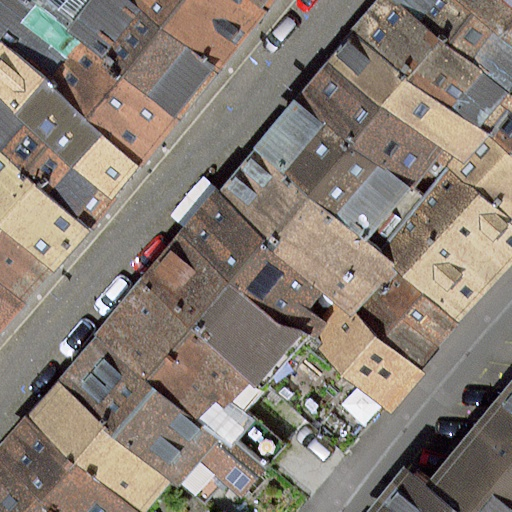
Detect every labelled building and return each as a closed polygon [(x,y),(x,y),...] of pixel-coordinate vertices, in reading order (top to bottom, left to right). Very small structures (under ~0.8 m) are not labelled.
[(45,6),(38,0),(0,0),(0,43),(1,44),(43,79),(47,83),(140,162),(159,139),(178,117),(84,39),(64,22),(53,12),(45,6)] [(38,0),(45,6),(53,12),(63,0),(38,0)] [(200,91),(218,70),(133,0),(63,0),(53,12),(64,22),(84,39),(178,117),(200,91)] [(265,14),(255,5),(248,0),(133,0),(218,70),(243,41),(265,14)] [(475,11),(461,0),(377,0),(369,11),(354,29),(487,137),(511,157),(511,41),(498,29),(475,11)] [(511,0),(461,0),(475,11),(498,29),(511,41),(511,0)] [(511,221),(511,157),(487,137),(354,29),(353,29),(337,48),(329,58),(443,150),(455,160),(448,169),(511,221)] [(1,44),(0,45),(0,100),(14,113),(112,195),(124,180),(140,162),(47,83),(43,79),(1,44)] [(308,83),(296,99),(410,191),(443,150),(329,58),(308,83)] [(379,254),(422,201),(410,191),(296,99),(278,120),(253,152),(367,244),(379,254)] [(14,113),(0,100),(0,149),(88,223),(100,209),(112,195),(14,113)] [(0,149),(0,221),(48,262),(52,266),(69,246),(88,223),(0,149)] [(345,306),(356,315),(421,368),(453,330),(460,320),(395,267),(379,254),(367,244),(253,152),(233,175),(214,199),(345,306)] [(511,257),(511,221),(448,169),(422,201),(379,254),(395,267),(460,320),(484,292),(511,257)] [(214,199),(190,229),(180,240),(303,340),(312,347),(389,410),(406,389),(423,369),(421,368),(356,315),(345,306),(214,199)] [(34,279),(48,262),(0,221),(0,279),(20,296),(34,279)] [(263,389),(303,340),(180,240),(151,275),(140,289),(253,381),(263,389)] [(0,319),(4,314),(20,296),(0,279),(0,319)] [(273,458),(285,443),(256,420),(245,411),(263,389),(253,381),(140,289),(113,323),(97,342),(198,423),(217,438),(231,450),(260,474),(273,458)] [(260,474),(231,450),(217,438),(198,423),(97,342),(73,372),(59,388),(170,478),(179,485),(200,459),(220,474),(244,494),(260,474)] [(511,511),(511,383),(455,453),(428,486),(460,511),(511,511)] [(46,404),(31,423),(141,511),(170,478),(59,388),(46,404)] [(15,442),(0,460),(0,461),(1,462),(62,511),(141,511),(31,423),(15,442)] [(0,463),(0,511),(62,511),(1,462),(0,463)] [(460,511),(428,486),(410,471),(376,511),(460,511)]
